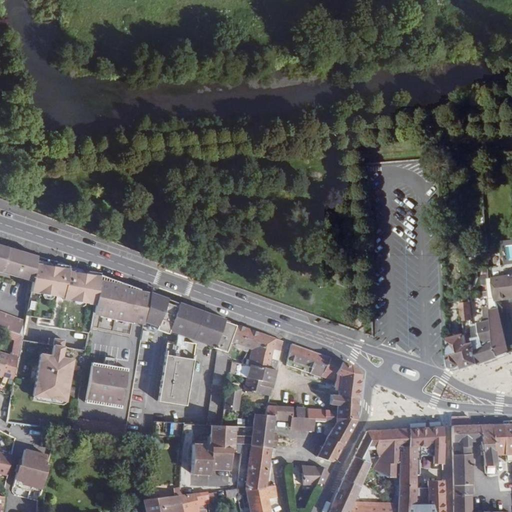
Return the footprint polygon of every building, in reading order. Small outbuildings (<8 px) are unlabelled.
[(482,163),(482,154),(465,155),(466,166),(482,163)] [(0,271),(33,281),(37,256),(0,245),(0,271)] [(95,294),(99,274),(37,256),(33,281),(26,316),(38,318),(37,325),(89,335),(89,331),(95,294)] [(143,322),(149,292),(125,283),(99,274),(95,294),(89,331),(128,337),(131,321),(143,323),(143,322)] [(498,301),(511,298),(511,275),(490,279),(488,279),(491,300),(493,321),(494,331),(495,347),(499,357),(505,355),(511,352),(498,301)] [(232,341),(238,324),(149,292),(143,322),(157,327),(156,330),(167,334),(169,331),(214,347),(231,351),(232,350),(234,344),(234,342),(232,341)] [(463,320),(472,320),(471,303),(461,304),(463,320)] [(0,327),(22,336),(25,322),(0,312),(0,327)] [(462,366),(463,369),(480,364),(499,357),(495,347),(494,331),(493,321),(480,323),(482,336),(473,338),(474,343),(468,345),(465,335),(447,340),(449,368),(456,369),(459,368),(462,366)] [(262,332),(238,324),(232,341),(234,342),(234,344),(232,350),(231,351),(233,352),(232,356),(230,361),(236,362),(242,363),(251,348),(256,350),(262,332)] [(284,340),(262,332),(256,350),(251,348),(242,363),(249,365),(277,370),(284,340)] [(64,340),(49,337),(47,356),(39,355),(33,397),(67,402),(73,360),(61,358),(64,340)] [(156,401),(185,406),(194,345),(181,343),(180,347),(166,345),(156,401)] [(331,357),(291,343),(287,364),(323,377),(331,357)] [(213,349),(217,350),(205,423),(211,423),(220,424),(222,405),(223,405),(226,386),(228,372),(230,361),(232,356),(233,352),(231,351),(214,347),(213,349)] [(0,376),(1,377),(2,377),(14,380),(18,359),(8,355),(0,352),(0,376)] [(334,358),(331,357),(323,377),(326,378),(334,358)] [(334,358),(326,378),(334,380),(335,377),(340,360),(334,358)] [(336,395),(359,396),(361,371),(352,364),(340,360),(335,377),(334,380),(332,387),(337,389),(336,395)] [(246,377),(247,377),(274,382),(277,370),(249,365),(246,377)] [(120,405),(125,373),(89,367),(84,400),(120,405)] [(270,395),(270,394),(274,382),(247,377),(244,390),(270,395)] [(222,405),(220,424),(220,426),(234,426),(236,409),(240,389),(226,386),(223,405),(222,405)] [(331,461),(336,459),(357,418),(359,396),(336,395),(331,394),(330,405),(336,405),(336,412),(335,421),(335,422),(317,455),(331,461)] [(267,405),(264,414),(274,415),(275,415),(275,406),(267,405)] [(275,415),(292,417),(295,417),(296,408),(275,406),(275,415)] [(326,411),(306,409),(305,418),(314,419),(325,420),(326,411)] [(326,411),(325,420),(335,421),(336,412),(326,411)] [(253,425),(252,432),(272,434),(273,424),(274,415),(264,414),(260,414),(254,413),(253,425)] [(295,417),(292,417),(291,425),(313,426),(314,419),(305,418),(302,418),(295,417)] [(469,417),(451,417),(451,427),(469,426),(469,417)] [(126,424),(75,418),(72,431),(80,432),(107,435),(124,437),(126,424)] [(234,443),(243,444),(249,445),(250,445),(251,437),(233,435),(234,426),(220,426),(220,424),(211,423),(210,443),(193,442),(191,472),(209,472),(210,467),(230,468),(231,447),(234,448),(234,443)] [(504,455),(511,455),(511,424),(502,425),(504,455)] [(502,425),(491,426),(493,451),(494,451),(495,456),(504,456),(504,455),(502,425)] [(480,441),(478,426),(469,426),(451,427),(452,485),(470,485),(470,442),(480,441)] [(491,426),(478,426),(480,441),(483,466),(496,465),(495,456),(494,451),(493,451),(491,426)] [(398,452),(398,472),(397,503),(396,511),(413,511),(415,454),(419,450),(433,450),(434,464),(433,464),(433,470),(430,470),(430,481),(427,481),(428,511),(443,511),(442,482),(442,450),(441,428),(407,430),(407,447),(400,447),(400,452),(398,452)] [(366,432),(354,457),(369,463),(369,459),(379,458),(380,463),(391,464),(391,471),(398,472),(398,452),(400,452),(400,447),(407,447),(407,430),(366,432)] [(252,432),(251,437),(250,445),(251,445),(268,447),(268,445),(271,445),(276,446),(278,435),(272,434),(252,432)] [(237,488),(243,487),(249,445),(243,444),(237,488)] [(271,447),(268,447),(251,445),(245,487),(266,485),(271,447)] [(0,472),(8,474),(12,455),(0,452),(0,472)] [(29,494),(38,497),(46,475),(42,474),(46,464),(25,456),(20,471),(18,471),(15,478),(17,479),(12,492),(28,497),(29,494)] [(369,463),(354,457),(342,481),(359,487),(369,463)] [(324,483),(329,473),(327,469),(304,465),(303,465),(303,471),(302,471),(303,484),(321,483),(324,483)] [(348,511),(352,503),(359,487),(342,481),(329,511),(348,511)] [(270,511),(268,498),(277,497),(275,484),(272,484),(266,485),(245,487),(244,487),(249,511),(270,511)] [(470,511),(470,485),(452,485),(452,511),(470,511)] [(238,497),(237,488),(227,489),(229,498),(238,497)] [(198,505),(196,493),(188,494),(192,511),(198,511),(199,506),(198,505)] [(192,511),(188,494),(180,495),(183,511),(192,511)] [(179,495),(150,498),(143,499),(145,511),(183,511),(180,495),(179,495)] [(396,511),(397,503),(352,503),(348,511),(396,511)]
